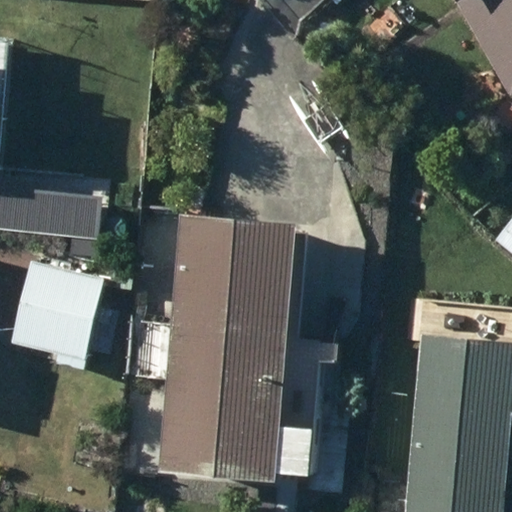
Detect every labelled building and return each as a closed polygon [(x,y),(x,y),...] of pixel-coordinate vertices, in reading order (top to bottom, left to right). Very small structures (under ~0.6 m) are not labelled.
[(511,0),(470,0),(511,65),(511,0)] [(21,153),(15,213),(52,217),(58,157),(21,153)] [(203,207),(183,462),(305,472),(306,464),(336,467),(340,420),(306,417),(322,217),(203,207)] [(38,256),(23,340),(103,355),(118,271),(44,257),(47,241),(20,236),(17,253),(38,256)] [(428,477),(511,482),(511,331),(437,327),(428,477)] [(0,489),(8,491),(14,465),(0,462),(0,489)] [(511,511),(511,482),(428,477),(425,511),(511,511)]
